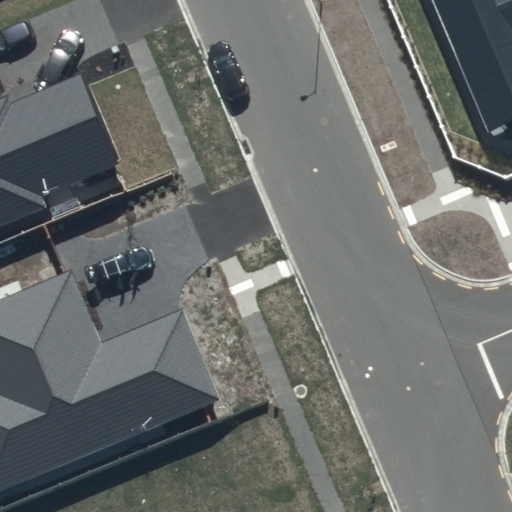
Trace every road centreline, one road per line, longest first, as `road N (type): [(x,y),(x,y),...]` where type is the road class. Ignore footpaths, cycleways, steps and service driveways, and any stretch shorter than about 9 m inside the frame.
road 1 (residential): [(240,0),(402,381)]
road 2 (residential): [(402,381),(460,511)]
